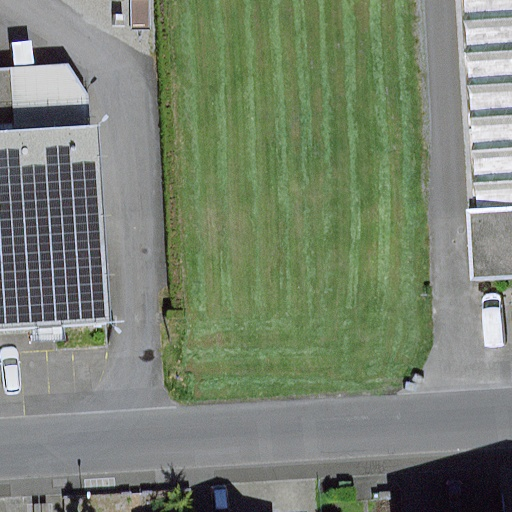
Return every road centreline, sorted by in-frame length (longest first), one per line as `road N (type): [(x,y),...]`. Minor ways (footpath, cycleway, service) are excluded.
road 1 (residential): [(0,435),(511,412)]
road 2 (unknown): [(442,0),(469,414)]
